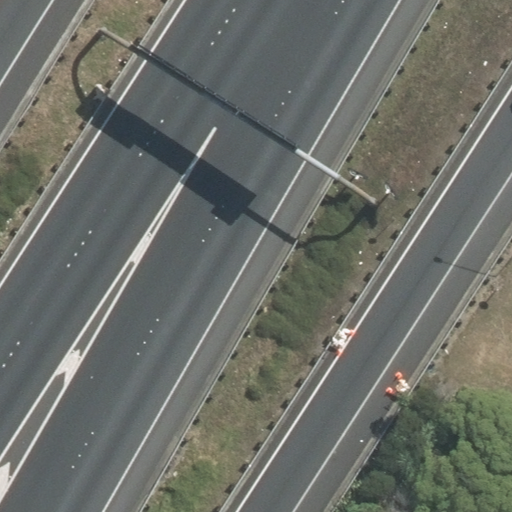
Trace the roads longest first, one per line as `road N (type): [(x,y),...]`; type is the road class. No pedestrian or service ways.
road 1 (motorway): [(333,0),(47,511)]
road 2 (motorway): [(511,138),(268,511)]
road 3 (motorway): [(241,0),(0,364)]
